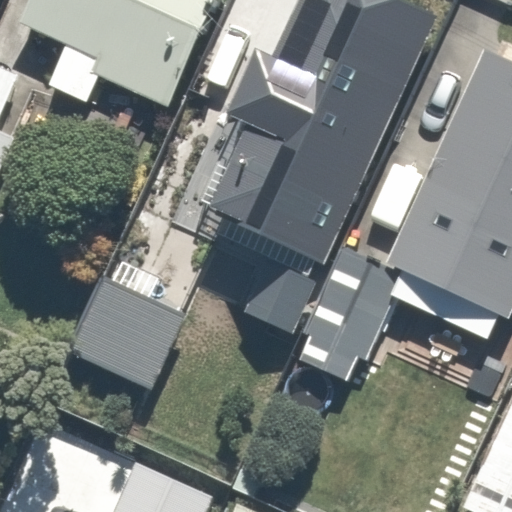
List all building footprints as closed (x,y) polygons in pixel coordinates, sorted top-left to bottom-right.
[(36,0),(23,28),(97,63),(89,80),(174,120),(231,0),(36,0)] [(342,251),(442,27),(382,0),(276,0),(259,40),(281,50),(258,101),(230,88),(195,166),(260,195),(253,212),(342,251)] [(505,319),(511,321),(511,63),(491,54),(392,268),(347,249),(307,335),(372,364),(401,301),(493,344),(505,319)] [(9,129),(33,69),(0,55),(0,209),(29,137),(9,129)] [(234,338),(108,279),(73,355),(199,413),(234,338)] [(502,375),(479,364),(468,387),(491,398),(502,375)] [(511,511),(511,413),(468,511),(470,511),(511,511)] [(54,421),(14,510),(18,511),(218,511),(225,497),(54,421)]
